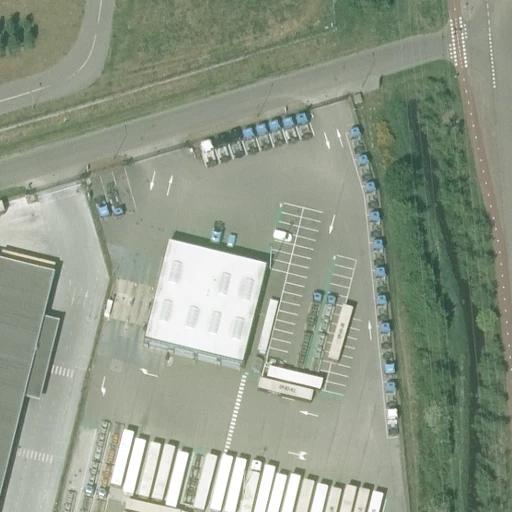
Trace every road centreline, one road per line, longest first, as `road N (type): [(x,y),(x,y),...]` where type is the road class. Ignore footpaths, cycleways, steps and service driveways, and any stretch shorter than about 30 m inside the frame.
road 1 (unclassified): [(0,177),(457,44),(501,42)]
road 2 (unknown): [(164,130),(137,305),(135,388),(188,417),(381,448)]
road 3 (unknown): [(338,79),(381,448)]
road 4 (unknown): [(57,161),(78,281),(21,511)]
